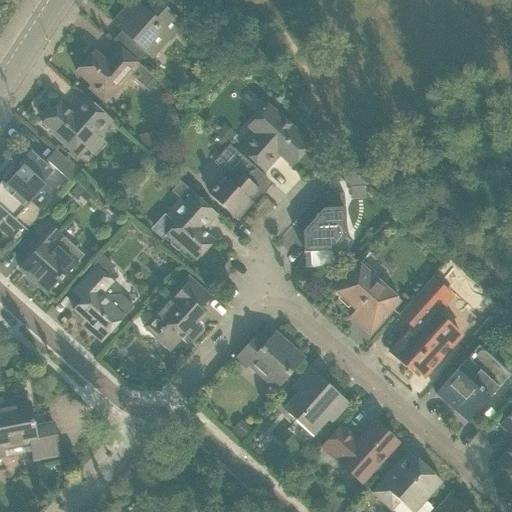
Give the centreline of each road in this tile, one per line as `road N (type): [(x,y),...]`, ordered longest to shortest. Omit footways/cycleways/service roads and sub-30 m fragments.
road 1 (residential): [(267,309),(291,311),(480,482)]
road 2 (residential): [(147,413),(129,410),(0,292)]
road 3 (residential): [(267,309),(253,248),(319,175)]
road 4 (residential): [(292,511),(200,431),(168,415)]
road 5 (residential): [(168,415),(267,309)]
road 6 (residential): [(74,511),(145,429),(147,413)]
